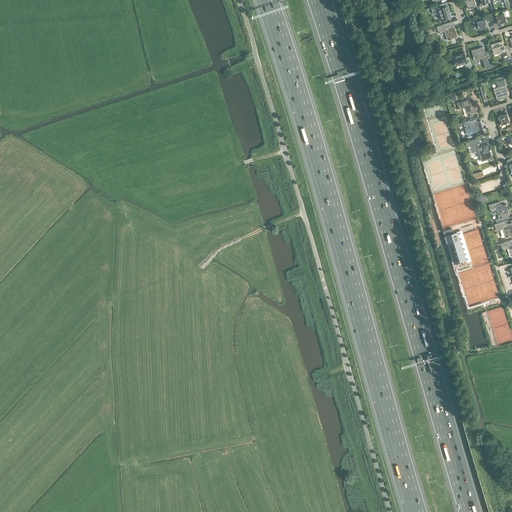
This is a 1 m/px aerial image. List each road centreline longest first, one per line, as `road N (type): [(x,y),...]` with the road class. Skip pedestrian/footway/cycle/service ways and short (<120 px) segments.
road 1 (motorway): [(468,511),(315,0)]
road 2 (track): [(352,0),(475,414),(471,434),(494,511)]
road 3 (unclassified): [(389,511),(239,0)]
road 4 (motorway): [(269,0),(418,511)]
road 5 (track): [(79,325),(112,298),(304,213)]
road 6 (track): [(120,295),(126,463),(113,464),(68,511)]
road 7 (track): [(332,371),(271,155)]
road 8 (track): [(332,371),(374,511)]
